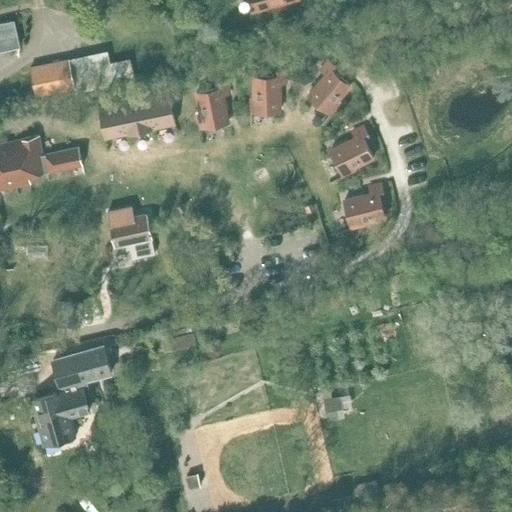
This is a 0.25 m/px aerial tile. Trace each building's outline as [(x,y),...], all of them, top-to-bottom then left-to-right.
[(254,0),(257,10),(294,0),(254,0)] [(0,52),(20,48),(14,21),(0,23),(0,52)] [(69,59),(30,67),(36,98),(75,89),(76,90),(77,94),(115,85),(135,81),(129,51),(115,54),(117,61),(111,63),(108,51),(69,59)] [(326,75),(308,96),(330,114),(339,104),(336,102),(350,85),(333,71),(336,67),(329,61),(321,71),(326,75)] [(254,99),(251,99),(251,112),(280,111),(280,84),(286,84),(286,72),(276,72),(276,77),(253,77),(254,99)] [(218,89),(196,93),(201,115),(198,115),(200,128),(229,122),(223,95),(230,94),(227,82),(217,84),(218,89)] [(145,97),(152,130),(176,125),(169,92),(145,97)] [(122,102),(129,135),(152,130),(145,97),(122,102)] [(129,135),(122,102),(98,107),(105,140),(129,135)] [(355,138),(331,150),(343,176),(355,171),(353,168),(373,158),(364,138),(368,136),(364,127),(352,132),(355,138)] [(35,137),(0,145),(0,188),(29,181),(28,177),(44,173),(35,137)] [(78,148),(40,157),(44,173),(47,173),(82,164),(78,148)] [(371,194),(344,200),(352,229),(364,225),(363,223),(385,217),(379,195),(384,194),(381,184),(369,187),(371,194)] [(126,204),(107,208),(115,246),(127,244),(130,253),(154,248),(147,215),(129,219),(126,204)] [(396,278),(388,281),(392,293),(399,291),(396,278)] [(82,301),(58,299),(56,326),(80,328),(82,301)] [(172,338),(169,339),(172,351),(197,344),(196,342),(206,339),(202,323),(192,326),(192,327),(170,333),(172,338)] [(61,392),(32,401),(44,444),(74,436),(69,419),(91,412),(85,390),(89,389),(87,381),(99,378),(92,353),(52,364),(59,389),(61,392)] [(331,390),(322,392),(327,412),(343,409),(340,396),(332,397),(331,390)]
